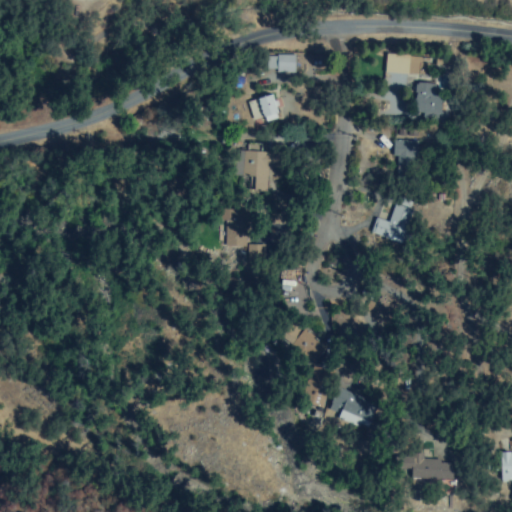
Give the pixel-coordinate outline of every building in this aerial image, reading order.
[(382,72),(384,52),(408,54),(406,74),(382,72)] [(409,74),(410,56),(440,59),(439,77),(409,74)] [(408,81),(438,83),(434,122),(405,119),(408,81)] [(254,99),(269,93),(278,118),(263,124),(254,99)] [(390,139),(416,140),(415,181),(388,180),(390,139)] [(242,153),(244,153),(245,144),(261,145),(260,154),(274,154),(274,169),(265,168),(265,186),(251,185),(252,168),(241,167),(242,153)] [(381,201),(410,209),(400,242),(371,233),(381,201)] [(216,255),(219,215),(247,217),(245,256),(216,255)] [(309,363),(282,337),(296,322),(324,349),(309,363)] [(339,384),(383,407),(368,436),(324,412),(339,384)] [(400,443),(453,444),(452,484),(400,483),(400,443)] [(511,488),(503,489),(503,454),(511,453),(511,488)]
